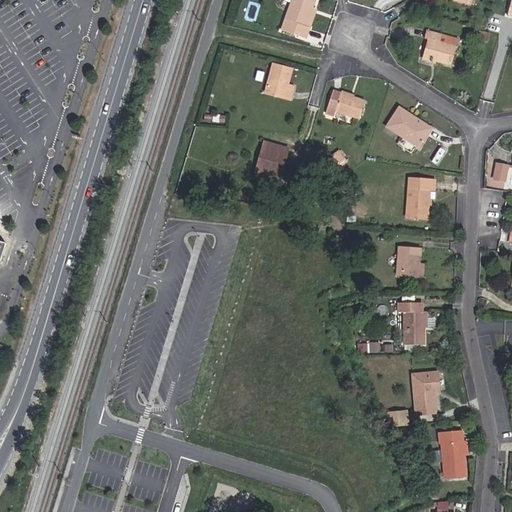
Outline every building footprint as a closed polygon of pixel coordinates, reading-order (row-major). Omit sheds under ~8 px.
[(310,28),(305,27),(313,8),(315,0),(291,0),(281,30),(306,39),(310,28)] [(305,27),(310,28),(317,9),(313,8),(305,27)] [(485,41),(487,33),(477,30),(475,38),(485,41)] [(451,65),(456,47),(439,43),(441,35),(426,31),(424,37),(427,39),(422,56),(451,65)] [(456,47),(458,40),(441,35),(439,43),(456,47)] [(286,89),(287,85),(292,69),(273,64),(266,92),(290,98),(292,91),(286,89)] [(336,111),(360,118),(365,101),(333,90),(325,113),(334,116),(336,111)] [(387,126),(419,147),(431,129),(412,116),(411,118),(398,109),(387,126)] [(289,172),(282,169),(288,149),(264,142),(259,158),(267,160),(261,177),(286,184),(289,172)] [(333,157),(340,167),(348,162),(341,151),(333,157)] [(255,175),(261,177),(267,160),(259,158),(255,175)] [(505,181),(507,168),(497,167),(494,178),(505,181)] [(409,179),(406,218),(428,220),(430,189),(435,189),(436,180),(409,179)] [(255,194),(264,197),(267,190),(257,187),(255,194)] [(418,277),(420,262),(421,248),(398,246),(396,276),(418,277)] [(422,303),(398,303),(398,312),(404,312),(404,345),(405,345),(417,345),(424,345),(424,328),(422,328),(422,312),(422,303)] [(427,312),(422,312),(422,328),(424,328),(434,328),(434,320),(427,320),(427,312)] [(380,351),(379,343),(370,343),(370,351),(380,351)] [(434,391),(439,391),(438,372),(413,374),(416,414),(435,413),(434,391)] [(390,427),(405,426),(403,411),(388,413),(390,427)] [(445,479),(467,476),(462,430),(438,432),(440,444),(441,444),(445,479)] [(449,511),(450,501),(437,501),(437,511),(449,511)]
